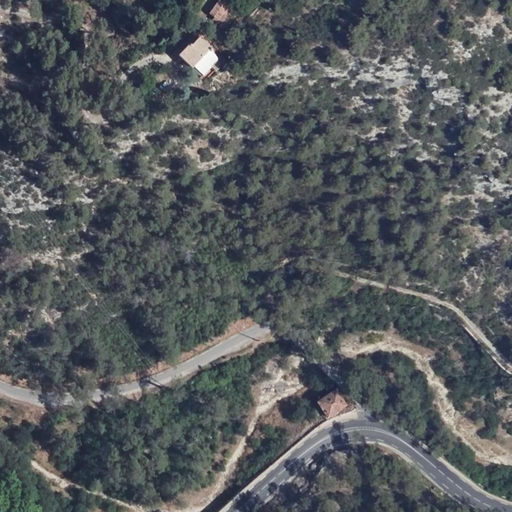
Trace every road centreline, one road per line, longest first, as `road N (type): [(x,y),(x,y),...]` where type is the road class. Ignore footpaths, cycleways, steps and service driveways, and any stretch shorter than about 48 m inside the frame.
road 1 (unclassified): [(365,428),(355,394),(274,325),(144,383),(91,396),(51,399),(0,383)]
road 2 (primary): [(365,428),(405,442),(482,502),(509,511)]
road 3 (primary): [(235,511),(309,447),(365,428)]
